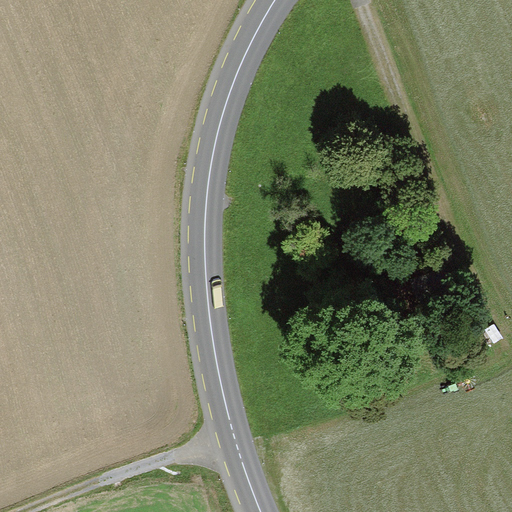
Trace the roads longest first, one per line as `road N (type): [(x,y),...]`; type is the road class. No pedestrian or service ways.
road 1 (tertiary): [(272,0),(230,81),(207,155),(202,218),(216,374),(260,511)]
road 2 (track): [(24,511),(230,436)]
